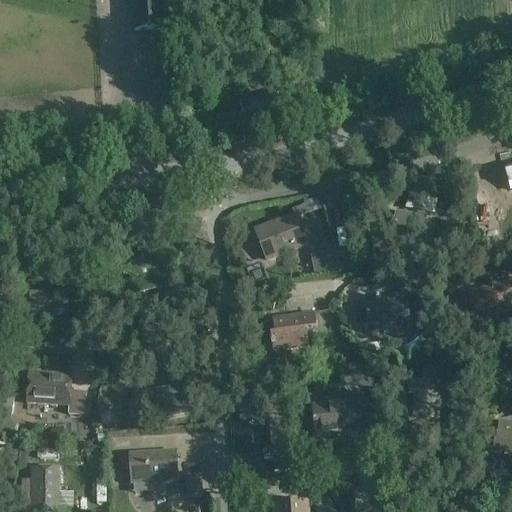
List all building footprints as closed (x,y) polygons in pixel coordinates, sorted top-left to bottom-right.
[(131,0),(133,32),(165,31),(163,0),(131,0)] [(317,200),(304,205),(309,215),(321,210),(317,200)] [(365,204),(356,204),(354,221),(363,222),(365,204)] [(424,218),(396,213),(392,236),(420,241),(424,218)] [(295,216),(287,219),(267,227),(270,233),(259,237),(267,260),(306,244),(295,216)] [(117,300),(173,285),(165,255),(109,269),(117,300)] [(511,290),(511,280),(495,285),(494,284),(485,286),(486,288),(470,291),(475,311),(511,303),(511,298),(510,291),(511,290)] [(411,330),(407,296),(365,301),(369,335),(411,330)] [(29,324),(69,323),(69,297),(29,297),(29,324)] [(273,354),(310,349),(307,331),(318,330),(315,313),(273,319),(276,337),(271,338),(273,354)] [(511,331),(499,335),(503,350),(511,347),(511,331)] [(437,413),(439,384),(450,385),(451,371),(422,369),(421,383),(408,382),(408,394),(416,395),(415,411),(437,413)] [(84,417),(86,395),(71,394),(72,379),(28,375),(25,406),(69,410),(69,416),(84,417)] [(185,386),(173,388),(135,395),(140,419),(158,415),(159,419),(190,414),(185,386)] [(358,403),(313,407),(316,440),(361,436),(361,432),(358,403)] [(291,472),(285,419),(271,420),(277,474),(291,472)] [(511,453),(511,427),(501,426),(497,451),(511,453)] [(38,444),(39,462),(58,461),(57,443),(38,444)] [(177,453),(129,456),(129,458),(130,472),(131,487),(134,486),(165,485),(179,484),(177,453)] [(30,470),(30,511),(60,511),(61,511),(61,495),(61,470),(30,470)] [(308,511),(307,502),(272,505),(272,511),(308,511)]
